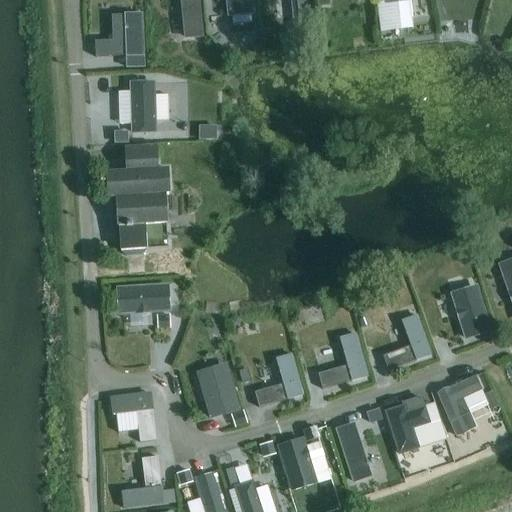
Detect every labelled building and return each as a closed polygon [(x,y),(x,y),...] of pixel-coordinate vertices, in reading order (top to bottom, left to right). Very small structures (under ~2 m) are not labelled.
[(202,35),(198,0),(181,0),(184,37),(202,35)] [(227,0),(228,13),(242,12),(242,13),(244,13),(244,14),(250,13),(250,10),(253,10),(251,0),(227,0)] [(309,0),(290,0),(294,34),(313,33),(309,0)] [(328,0),(318,0),(319,9),(329,8),(328,0)] [(141,14),(124,15),(125,40),(94,42),(95,57),(143,56),(141,14)] [(143,58),(133,59),(134,71),(144,70),(143,58)] [(132,133),(155,132),(154,82),(131,83),(132,133)] [(216,127),(198,127),(199,140),(216,140),(216,127)] [(128,132),(114,133),(114,144),(128,144),(128,132)] [(158,169),(156,145),(123,147),(124,160),(125,171),(106,172),(107,179),(107,181),(108,198),(115,197),(117,227),(118,227),(119,251),(126,256),(141,256),(147,250),(167,248),(166,224),(167,224),(167,223),(165,195),(169,195),(168,169),(158,169)] [(511,271),(502,275),(511,302),(511,271)] [(117,292),(118,314),(169,312),(168,286),(123,288),(123,291),(117,292)] [(489,331),(476,287),(451,294),(465,338),(489,331)] [(168,316),(159,317),(160,328),(169,327),(168,316)] [(402,322),(411,346),(383,357),(388,370),(415,360),(431,354),(416,316),(402,322)] [(340,339),(347,365),(317,374),(322,389),(367,376),(355,334),(340,339)] [(254,393),(258,407),(302,394),(291,355),(276,360),(283,384),(254,393)] [(195,372),(209,420),(240,411),(226,363),(195,372)] [(242,384),(250,382),(247,369),(238,372),(242,384)] [(455,437),(475,428),(463,399),(482,391),(475,376),(436,394),(455,437)] [(491,392),(483,396),(489,410),(498,406),(491,392)] [(155,441),(150,393),(110,397),(111,415),(137,413),(140,442),(155,441)] [(384,412),(398,456),(419,449),(413,430),(440,421),(434,404),(407,412),(405,405),(384,412)] [(378,410),(366,414),(370,424),(381,420),(378,410)] [(242,412),(231,415),(235,428),(246,424),(242,412)] [(354,424),(335,430),(352,483),(371,477),(354,424)] [(316,427),(302,431),(306,442),(319,438),(316,427)] [(317,484),(303,438),(276,447),(290,492),(317,484)] [(271,442),(259,446),(263,458),(275,454),(271,442)] [(157,458),(142,459),(145,490),(121,493),(123,510),(163,505),(161,492),(157,458)] [(233,468),(225,470),(230,486),(238,484),(233,468)] [(180,484),(191,481),(188,471),(177,474),(180,484)] [(222,511),(211,474),(195,479),(205,511),(222,511)] [(262,511),(252,480),(233,486),(241,511),(262,511)] [(174,504),(172,491),(161,492),(163,505),(174,504)]
